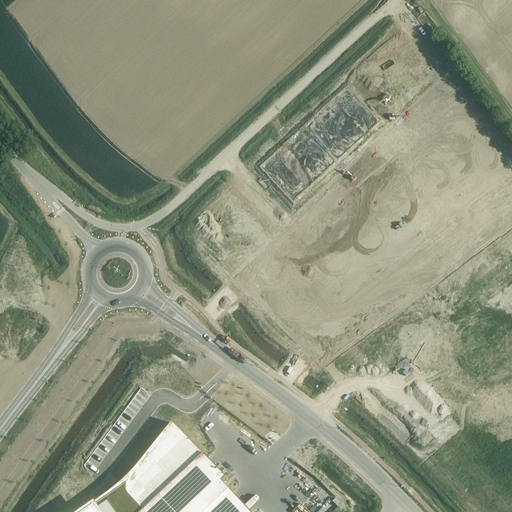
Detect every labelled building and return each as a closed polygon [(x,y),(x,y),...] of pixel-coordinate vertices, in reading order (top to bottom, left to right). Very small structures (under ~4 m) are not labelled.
[(459,91),(439,94),(442,114),(456,111),(455,104),(461,103),(459,91)] [(452,189),(499,144),(465,108),(417,152),(425,160),(377,205),(363,190),(331,220),(345,235),(313,265),(305,257),(261,297),(296,334),(338,294),(346,302),(378,272),(401,296),(436,263),(442,258),(419,234),(459,197),(452,189)] [(305,144),(283,164),(291,172),(313,152),(305,144)] [(299,184),(308,177),(305,174),(296,180),(299,184)] [(458,252),(456,253),(460,259),(472,251),(459,234),(450,240),(458,252)] [(511,308),(511,314),(508,317),(498,318),(492,325),(499,324),(500,333),(487,334),(487,336),(479,344),(471,345),(472,357),(491,375),(511,372),(511,308)] [(420,344),(435,364),(466,340),(450,320),(420,344)] [(135,473),(127,486),(126,487),(126,488),(126,489),(125,491),(125,492),(126,493),(126,494),(126,495),(127,496),(128,497),(114,510),(107,499),(89,511),(246,511),(221,485),(225,481),(172,424),(161,438),(160,439),(160,442),(158,442),(158,444),(155,445),(156,447),(153,448),(154,450),(151,450),(152,453),(149,453),(148,455),(135,473)]
